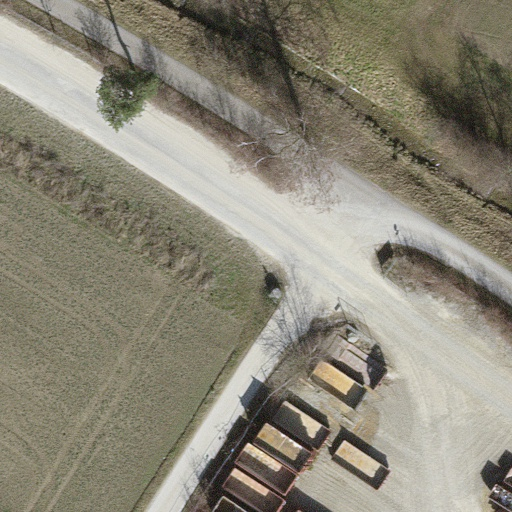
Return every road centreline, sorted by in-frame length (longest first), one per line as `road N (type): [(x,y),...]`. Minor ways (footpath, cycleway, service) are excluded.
road 1 (residential): [(511,292),(379,199),(325,250),(91,90),(0,46)]
road 2 (track): [(49,0),(379,199)]
road 3 (track): [(511,432),(465,405),(325,250)]
